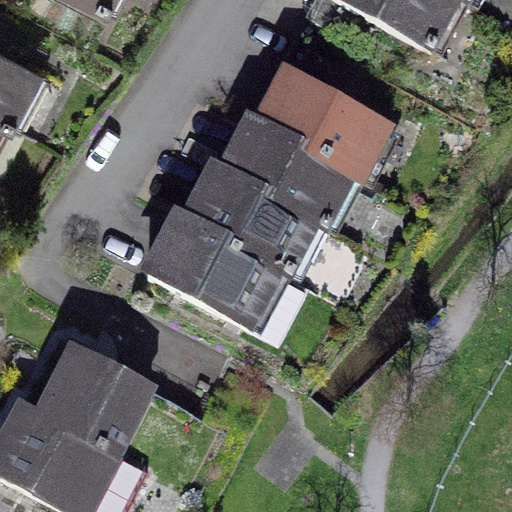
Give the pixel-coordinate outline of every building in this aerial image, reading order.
[(54,0),(121,38),(142,0),(54,0)] [(425,0),(302,0),(429,77),(462,22),(425,0)] [(425,0),(462,22),(475,0),(425,0)] [(264,50),(230,108),(367,188),(401,130),(264,50)] [(0,131),(25,146),(57,89),(0,56),(0,131)] [(230,108),(195,167),(332,247),(367,188),(230,108)] [(0,189),(25,146),(0,131),(0,189)] [(195,167),(163,221),(300,301),(332,247),(195,167)] [(163,221),(129,279),(266,360),(300,301),(163,221)] [(84,511),(139,403),(38,353),(0,428),(0,494),(35,511),(84,511)]
